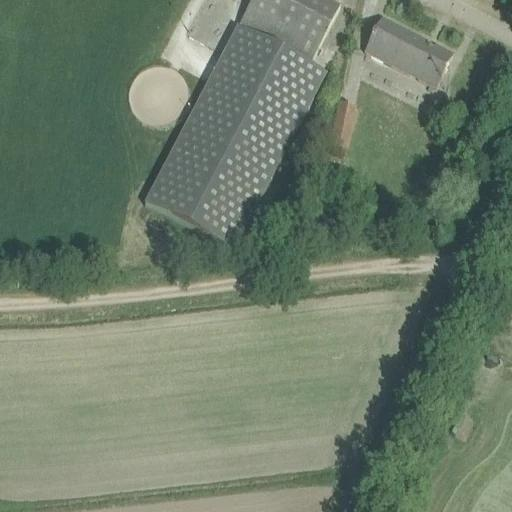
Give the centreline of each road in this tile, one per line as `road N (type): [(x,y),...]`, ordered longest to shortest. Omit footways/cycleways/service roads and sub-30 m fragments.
road 1 (track): [(0,304),(478,256)]
road 2 (unclassified): [(362,511),(511,184)]
